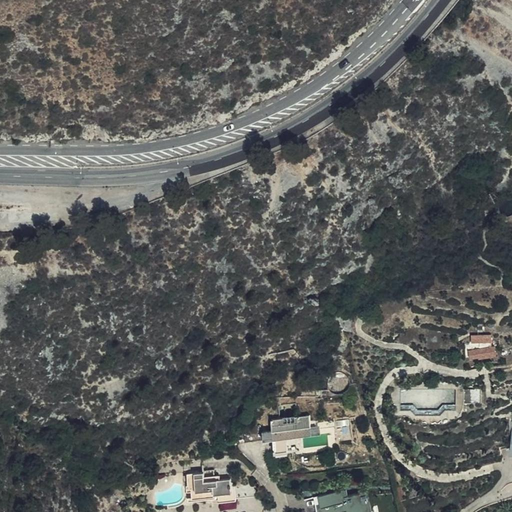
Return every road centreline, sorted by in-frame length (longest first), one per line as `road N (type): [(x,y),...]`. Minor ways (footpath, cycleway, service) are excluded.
road 1 (primary): [(0,175),(165,172),(238,151),(303,121),(369,76),(439,0)]
road 2 (primary): [(411,0),(359,55),(291,102),(236,127),(113,154),(0,154)]
